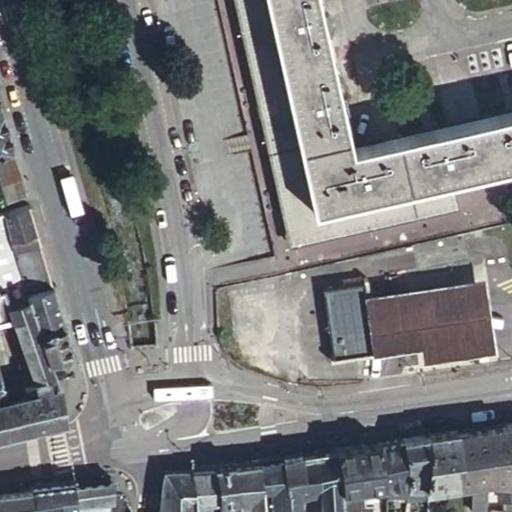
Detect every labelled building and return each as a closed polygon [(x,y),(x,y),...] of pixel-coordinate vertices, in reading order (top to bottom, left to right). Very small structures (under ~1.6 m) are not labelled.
[(511,101),(510,102),(463,112),(421,121),(380,130),(340,138),(331,97),(316,28),(309,0),(232,0),(282,228),(438,195),(433,170),(473,160),(480,159),(511,151),(511,101)] [(0,152),(13,149),(0,102),(0,152)] [(0,152),(0,184),(21,179),(13,149),(0,152)] [(0,201),(25,195),(21,179),(0,184),(0,201)] [(36,231),(28,203),(2,211),(10,238),(19,235),(36,231)] [(42,252),(36,231),(19,235),(28,265),(34,264),(31,255),(42,252)] [(19,235),(10,238),(14,253),(18,268),(28,265),(19,235)] [(23,282),(26,292),(36,288),(51,284),(42,252),(31,255),(34,264),(28,265),(18,268),(23,282)] [(487,275),(369,291),(376,347),(405,343),(420,341),(421,348),(422,358),(497,348),(495,338),(492,314),(490,295),(488,281),(487,275)] [(376,347),(369,291),(367,277),(325,283),(334,353),(376,347)] [(48,359),(40,334),(31,305),(26,292),(23,282),(5,287),(15,320),(18,332),(15,334),(19,350),(21,350),(28,375),(30,383),(27,383),(28,386),(37,422),(63,416),(57,385),(48,359)] [(55,297),(51,284),(36,288),(40,302),(55,297)] [(0,324),(11,321),(15,320),(5,287),(0,288),(0,324)] [(36,288),(26,292),(31,305),(40,302),(36,288)] [(31,305),(40,334),(63,324),(55,297),(40,302),(31,305)] [(48,359),(71,353),(63,324),(40,334),(48,359)] [(7,381),(9,389),(17,387),(16,382),(23,380),(25,387),(28,386),(27,383),(30,383),(28,375),(7,381)] [(37,422),(28,386),(25,387),(23,380),(16,382),(17,387),(9,389),(10,393),(12,400),(3,403),(10,428),(15,427),(37,422)] [(0,430),(10,428),(3,403),(2,395),(0,387),(0,430)] [(12,400),(10,393),(2,395),(3,403),(12,400)] [(504,424),(488,426),(486,481),(502,481),(509,480),(504,424)] [(459,430),(457,484),(472,482),(486,481),(488,426),(459,430)] [(430,434),(429,487),(438,486),(457,484),(459,430),(430,434)] [(407,490),(429,487),(430,434),(402,438),(407,482),(407,490)] [(385,485),(407,482),(402,438),(380,442),(385,485)] [(342,490),(385,485),(380,442),(336,448),(342,490)] [(341,511),(342,496),(342,490),(336,448),(316,451),(320,490),(321,511),(341,511)] [(320,490),(316,451),(282,456),(289,509),(301,511),(300,493),(320,490)] [(289,509),(282,456),(257,460),(260,490),(268,489),(269,508),(289,509)] [(253,511),(253,508),(261,507),(260,490),(257,460),(234,464),(240,511),(253,511)] [(240,511),(234,464),(215,467),(219,500),(220,511),(240,511)] [(219,500),(215,467),(191,470),(197,511),(211,511),(211,501),(219,500)] [(197,511),(191,470),(163,474),(158,511),(197,511)] [(76,511),(81,501),(77,479),(77,475),(31,481),(34,511),(76,511)] [(109,511),(112,499),(115,498),(116,491),(117,475),(77,479),(81,501),(76,511),(109,511)] [(509,480),(502,481),(503,501),(511,500),(511,484),(509,485),(509,480)] [(34,511),(31,481),(0,485),(0,511),(34,511)] [(486,481),(472,482),(471,511),(485,511),(486,481)] [(429,492),(429,487),(407,490),(406,500),(429,498),(429,492)] [(268,489),(260,490),(261,507),(269,508),(268,489)] [(438,492),(429,492),(429,498),(428,507),(437,508),(438,492)] [(342,496),(341,511),(360,511),(360,496),(342,496)] [(220,511),(219,500),(211,501),(211,511),(220,511)]
